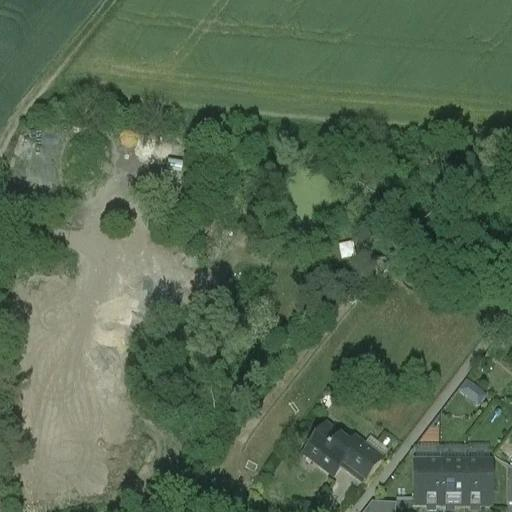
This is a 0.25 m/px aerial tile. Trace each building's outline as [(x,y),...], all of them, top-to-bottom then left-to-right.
[(482,406),(489,395),(468,382),(461,394),(482,406)] [(350,449),(325,430),(307,454),(320,464),(317,468),(332,480),(341,468),(364,485),(381,464),(354,443),(350,449)] [(438,511),(438,464),(412,464),(411,511),(438,511)] [(465,510),(465,464),(438,464),(438,511),(465,510)] [(491,509),(491,464),(465,464),(465,510),(491,509)] [(369,503),(368,511),(396,511),(397,506),(369,503)]
